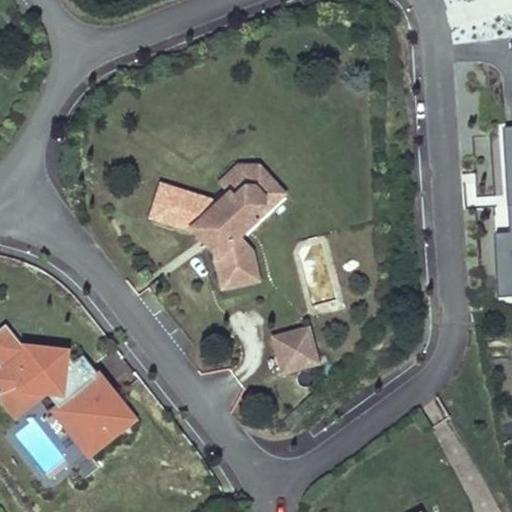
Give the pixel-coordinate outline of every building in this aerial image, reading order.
[(494,231),(499,295),(511,294),(511,123),(502,124),(509,230),(494,231)] [(253,231),(281,204),(256,178),(235,177),(217,194),(221,199),(208,212),(213,217),(227,204),(231,208),(242,198),(250,199),(259,209),(259,217),(249,227),(253,231)] [(239,272),(249,263),(235,248),(253,231),(249,227),(259,217),(259,209),(250,199),(242,198),(231,208),(227,204),(213,217),(208,212),(159,196),(148,228),(189,241),(191,239),(215,265),(213,266),(220,299),(244,294),(239,272)] [(255,291),(249,263),(239,272),(244,294),(255,291)] [(308,321),(265,333),(276,375),(319,364),(308,321)] [(0,376),(19,360),(0,337),(0,376)] [(33,362),(32,366),(46,367),(46,363),(48,363),(49,355),(32,354),(31,361),(33,362)] [(31,361),(19,360),(0,376),(0,411),(1,413),(15,401),(40,404),(49,405),(57,415),(57,416),(56,416),(56,417),(56,418),(55,419),(55,420),(56,421),(57,422),(67,435),(66,442),(85,465),(128,431),(106,403),(97,411),(84,395),(89,391),(90,389),(91,386),(91,384),(88,381),(78,368),(68,375),(60,365),(48,363),(46,363),(46,367),(32,366),(33,362),(31,361)] [(106,403),(91,384),(91,386),(90,389),(89,391),(84,395),(97,411),(106,403)] [(12,426),(40,404),(15,401),(1,413),(12,426)]
